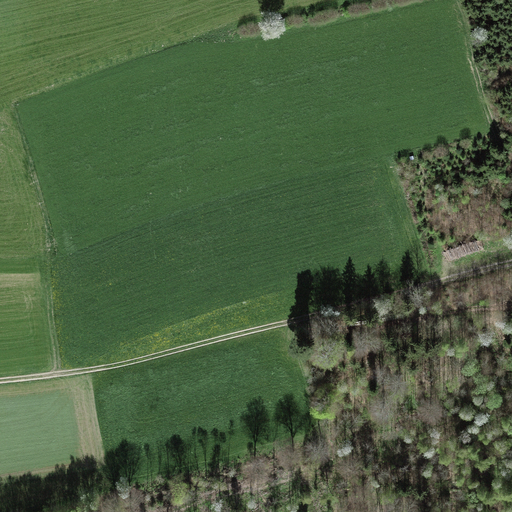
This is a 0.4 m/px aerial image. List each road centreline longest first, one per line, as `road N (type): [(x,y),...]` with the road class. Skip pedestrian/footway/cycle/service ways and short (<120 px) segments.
road 1 (track): [(0,380),(85,371),(511,261)]
road 2 (track): [(283,320),(352,331),(511,300)]
